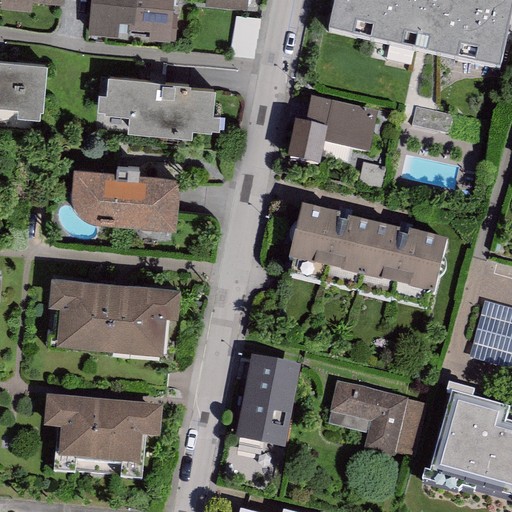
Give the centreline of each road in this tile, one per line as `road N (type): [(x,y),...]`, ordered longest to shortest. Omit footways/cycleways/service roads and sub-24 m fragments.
road 1 (residential): [(0,39),(270,76)]
road 2 (residential): [(186,511),(233,271)]
road 3 (residential): [(0,248),(233,271)]
road 4 (residential): [(233,271),(270,76)]
